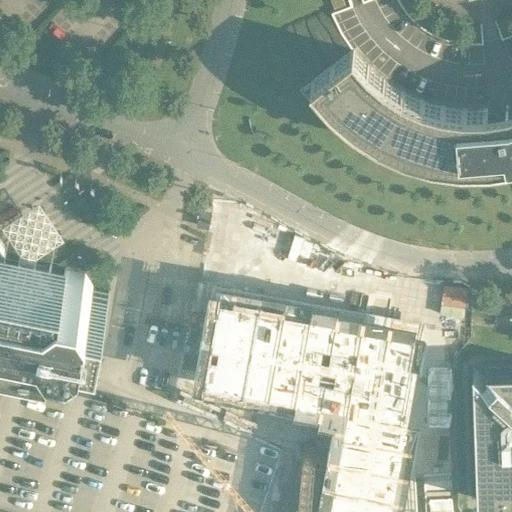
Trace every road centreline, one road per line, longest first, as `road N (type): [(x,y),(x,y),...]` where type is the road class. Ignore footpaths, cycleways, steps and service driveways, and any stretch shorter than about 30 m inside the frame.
road 1 (unclassified): [(183,152),(396,254),(446,265),(511,262)]
road 2 (unknown): [(416,355),(412,415),(391,420),(237,372),(216,349)]
road 3 (unknown): [(416,355),(343,336),(240,292),(229,297),(216,349)]
road 4 (unclassified): [(0,81),(183,152)]
road 5 (unclassified): [(183,152),(229,0)]
